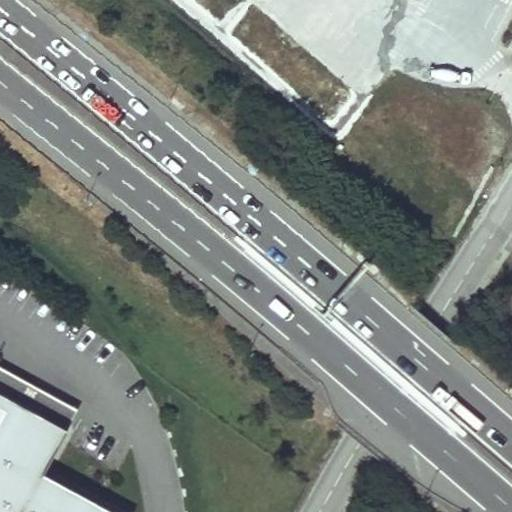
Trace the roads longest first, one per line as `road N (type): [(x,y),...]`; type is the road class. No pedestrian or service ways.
road 1 (primary): [(511,440),(0,10)]
road 2 (primary): [(0,81),(511,509)]
road 3 (unclassified): [(318,511),(511,196)]
